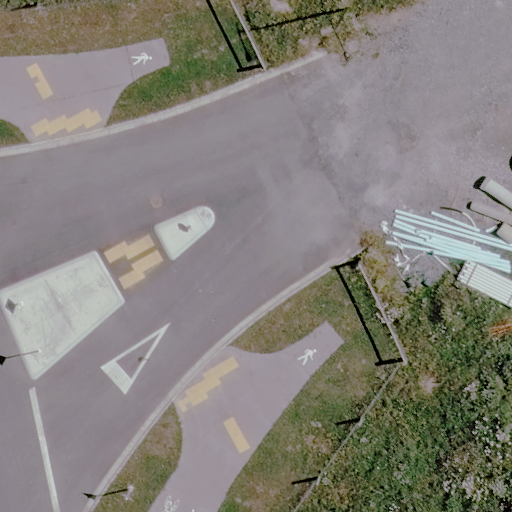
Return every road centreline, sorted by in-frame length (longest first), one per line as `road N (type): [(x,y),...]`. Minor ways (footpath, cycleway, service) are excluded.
road 1 (residential): [(0,320),(382,131)]
road 2 (unknown): [(382,131),(511,56)]
